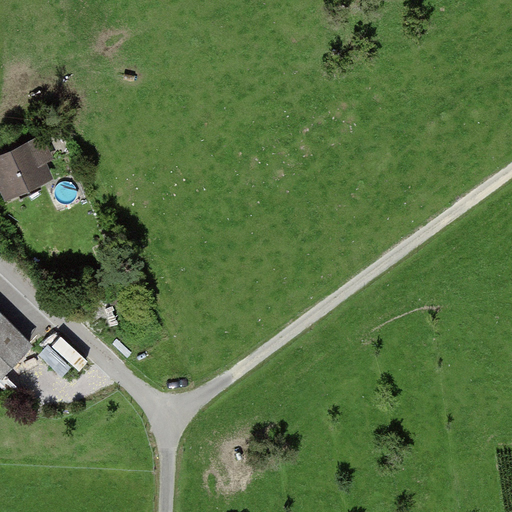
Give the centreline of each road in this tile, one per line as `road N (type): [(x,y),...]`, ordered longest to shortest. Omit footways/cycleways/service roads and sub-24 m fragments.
road 1 (track): [(169,420),(511,171)]
road 2 (track): [(164,511),(169,420),(0,260)]
